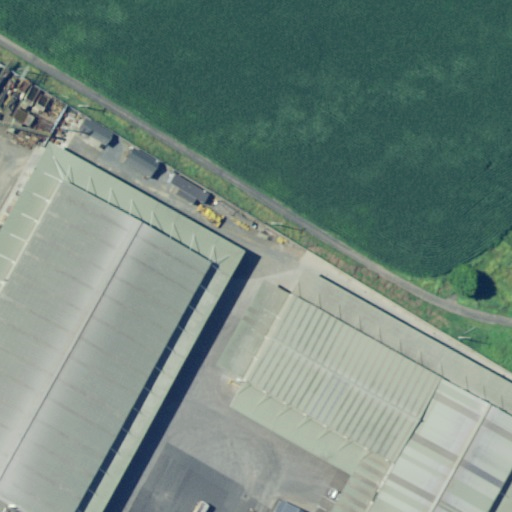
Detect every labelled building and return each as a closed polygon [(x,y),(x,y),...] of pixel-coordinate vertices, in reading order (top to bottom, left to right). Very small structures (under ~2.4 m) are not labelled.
[(100,141),(106,144),(112,133),(84,119),(75,137),(96,148),(100,141)] [(45,511),(182,267),(35,185),(0,246),(0,511),(45,511)] [(511,228),(500,240),(511,252),(511,228)] [(511,257),(502,265),(507,271),(496,280),(511,299),(511,257)] [(504,511),(511,498),(511,436),(269,302),(207,413),(337,485),(322,511),(504,511)] [(306,511),(285,500),(278,511),(306,511)]
